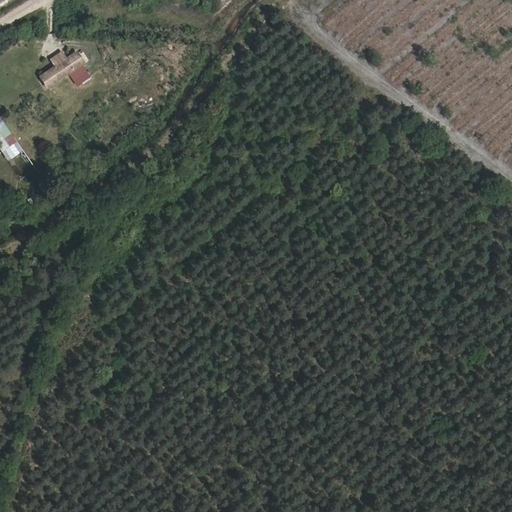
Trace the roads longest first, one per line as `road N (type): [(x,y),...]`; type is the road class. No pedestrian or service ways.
road 1 (track): [(296,0),(242,37),(176,128),(145,156),(0,252)]
road 2 (track): [(5,511),(62,336),(153,149)]
road 3 (track): [(303,0),(327,36),(511,177)]
road 4 (track): [(0,434),(76,201)]
